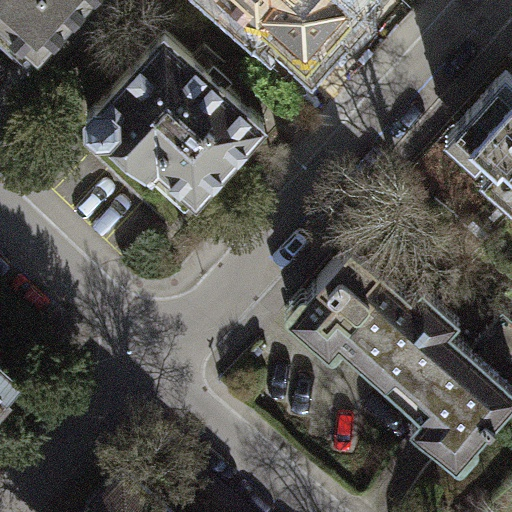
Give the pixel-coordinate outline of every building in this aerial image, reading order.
[(0,0),(0,31),(27,56),(71,8),(82,19),(97,2),(95,0),(0,0)] [(239,0),(311,63),(357,10),(345,0),(239,0)] [(264,116),(163,24),(87,108),(187,200),(264,116)] [(511,69),(507,65),(448,131),(477,156),(483,148),(494,158),(482,172),(511,198),(511,69)] [(411,290),(353,238),(298,300),(314,314),(304,325),(325,343),(334,333),(417,407),(408,417),(435,440),(443,431),(465,451),(511,398),(511,316),(503,308),(471,343),(451,325),(461,313),(421,278),(411,290)] [(0,351),(0,399),(23,372),(0,351)] [(176,511),(124,465),(81,511),(176,511)]
